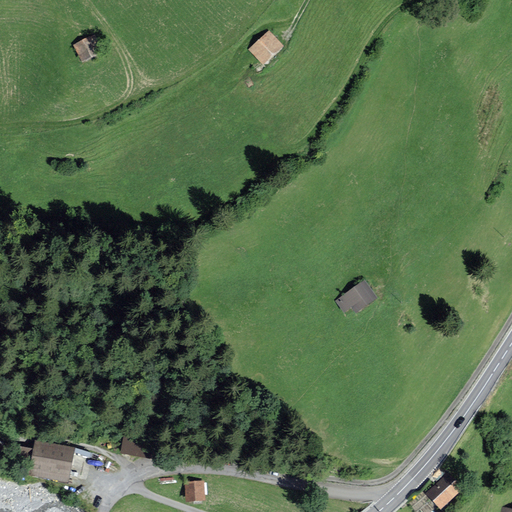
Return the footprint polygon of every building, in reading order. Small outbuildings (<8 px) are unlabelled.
[(263,61),(281,45),(270,33),(253,49),(263,61)] [(102,50),(95,37),(77,46),(83,59),(102,50)] [(372,297),(363,284),(339,301),(344,308),(352,302),(356,307),(372,297)] [(145,440),(125,437),(122,451),(142,455),(145,440)] [(20,448),(18,464),(32,466),(32,470),(63,476),(68,450),(36,444),(35,451),(20,448)] [(448,477),(430,494),(440,505),(458,488),(448,477)] [(187,485),(188,499),(202,498),(202,484),(187,485)]
